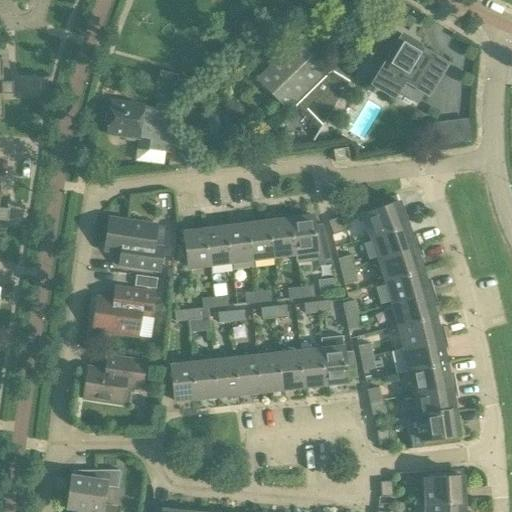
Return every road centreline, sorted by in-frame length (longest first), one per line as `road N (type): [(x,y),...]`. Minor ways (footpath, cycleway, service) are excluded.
road 1 (residential): [(54,451),(91,200),(105,190),(316,162),(339,177),(424,167)]
road 2 (residential): [(54,451),(145,451),(167,484),(359,500),(360,463),(494,455)]
road 3 (residential): [(494,455),(468,298),(424,167)]
road 4 (residential): [(491,160),(498,52),(508,28)]
